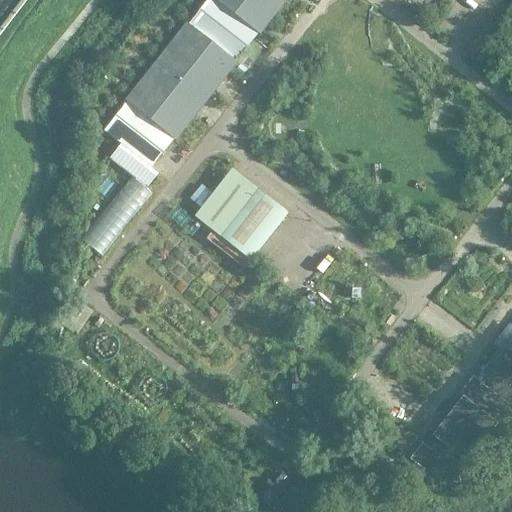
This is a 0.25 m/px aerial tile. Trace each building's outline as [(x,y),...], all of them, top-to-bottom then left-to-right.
[(257,33),(214,0),(207,0),(188,25),(235,62),(257,33)] [(214,0),(257,33),(283,0),(214,0)] [(175,139),(235,62),(188,25),(127,103),(175,139)] [(175,139),(127,103),(105,131),(152,168),(175,139)] [(282,214),(235,176),(201,221),(250,260),(282,214)] [(511,407),(507,404),(511,397),(511,339),(492,366),(489,364),(481,374),(483,377),(465,399),(462,397),(432,436),(467,463),(499,421),(506,426),(511,417),(511,407)] [(403,455),(416,439),(400,426),(387,442),(403,455)] [(426,472),(438,456),(422,443),(410,459),(426,472)] [(326,452),(306,477),(316,484),(335,459),(326,452)] [(383,467),(388,461),(382,456),(377,461),(383,467)] [(273,508),(292,482),(275,469),(256,495),(273,508)]
